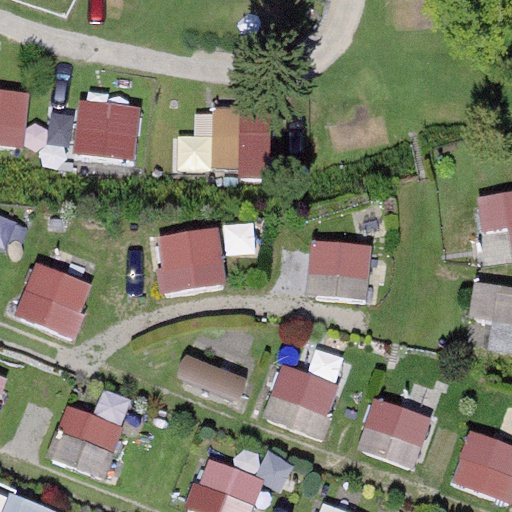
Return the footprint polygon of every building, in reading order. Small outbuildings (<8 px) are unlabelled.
[(0,149),(30,153),(37,102),(0,97),(0,149)] [(84,110),(83,162),(143,163),(144,111),(84,110)] [(186,112),(185,172),(276,174),(277,114),(186,112)] [(511,199),(483,202),(486,235),(511,232),(511,199)] [(166,294),(233,291),(230,238),(163,242),(166,294)] [(376,294),(377,250),(316,249),(315,293),(376,294)] [(20,322),(79,345),(100,294),(41,270),(20,322)] [(499,324),(498,357),(511,357),(511,295),(478,294),(477,324),(499,324)] [(238,402),(247,356),(190,345),(181,390),(238,402)] [(288,370),(278,400),(338,422),(349,392),(288,370)] [(0,436),(0,437),(19,383),(0,376),(0,436)] [(99,421),(73,415),(67,441),(123,453),(133,409),(103,403),(99,421)] [(373,438),(434,448),(439,418),(378,408),(373,438)] [(511,505),(511,448),(472,440),(460,494),(511,505)] [(196,511),(262,511),(272,488),(216,465),(196,511)] [(53,511),(0,490),(0,511),(53,511)]
